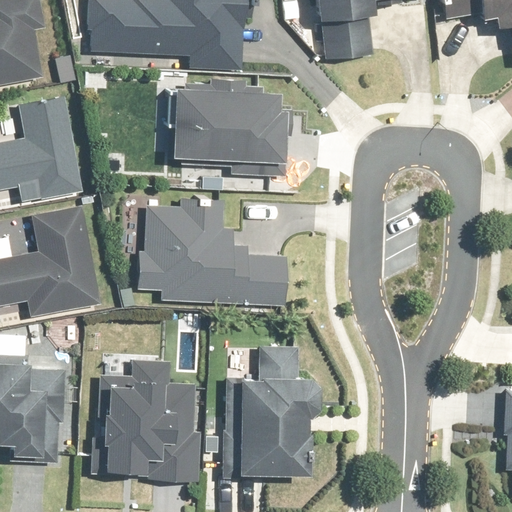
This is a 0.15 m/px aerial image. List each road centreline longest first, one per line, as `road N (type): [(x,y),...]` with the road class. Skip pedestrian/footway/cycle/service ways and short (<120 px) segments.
road 1 (residential): [(406,381),(447,322),(459,169),(438,150),(383,149),(363,164),(367,277)]
road 2 (residential): [(401,511),(406,381)]
